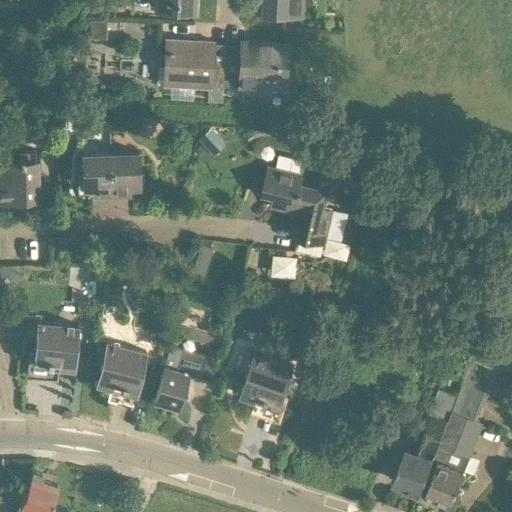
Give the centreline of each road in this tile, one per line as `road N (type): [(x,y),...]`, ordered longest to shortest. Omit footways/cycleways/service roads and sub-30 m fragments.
road 1 (tertiary): [(330,511),(135,452),(12,434)]
road 2 (residential): [(0,229),(248,231)]
